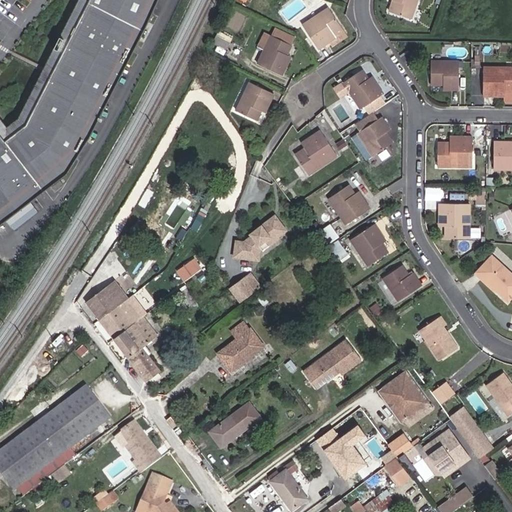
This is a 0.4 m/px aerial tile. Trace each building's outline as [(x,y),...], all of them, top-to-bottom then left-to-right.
[(0,134),(0,225),(67,173),(91,136),(124,71),(127,73),(128,71),(125,69),(147,26),(158,0),(83,0),(19,119),(5,140),(0,134)] [(0,134),(5,140),(19,119),(83,0),(75,0),(13,115),(4,128),(0,123),(0,134)] [(392,0),(389,12),(411,18),(416,0),(392,0)] [(302,25),(317,48),(344,31),(329,7),(302,25)] [(227,50),(232,35),(218,31),(214,46),(227,50)] [(288,60),(284,58),(291,44),(265,32),(257,47),(264,50),(257,64),(281,75),(288,60)] [(443,89),(458,89),(459,61),(431,61),(430,84),(443,84),(443,89)] [(498,92),(511,92),(511,66),(483,67),(483,95),(498,95),(498,92)] [(361,108),(383,93),(374,80),(371,82),(361,69),(343,82),(361,108)] [(262,105),(267,107),(273,93),(250,82),(236,110),(256,120),(262,105)] [(375,155),(392,143),(385,133),(389,130),(380,117),(359,131),(375,155)] [(295,154),(308,173),(336,155),(320,131),(305,140),(308,145),(295,154)] [(437,166),(472,166),(472,137),(454,137),(454,143),(437,142),(437,166)] [(493,168),(511,168),(511,146),(510,146),(509,142),(493,142),(493,168)] [(282,189),(290,183),(277,164),(269,171),(282,189)] [(60,180),(53,186),(57,191),(64,185),(60,180)] [(346,224),(369,208),(360,195),(357,197),(348,184),(328,197),(346,224)] [(484,205),(485,192),(475,192),(475,205),(484,205)] [(445,238),(468,238),(469,204),(440,203),(439,221),(445,221),(445,238)] [(286,230),(275,215),(250,235),(252,236),(245,242),(237,241),(235,257),(259,261),(261,250),(262,249),(259,245),(276,233),(278,236),(286,230)] [(368,265),(388,252),(379,238),(382,236),(374,223),(350,239),(368,265)] [(325,245),(337,237),(328,224),(316,233),(325,245)] [(263,250),(280,237),(278,236),(276,233),(260,245),(263,250)] [(507,301),(511,295),(511,274),(492,255),(477,271),(507,301)] [(184,281),(203,268),(195,257),(176,270),(184,281)] [(398,300),(421,285),(413,272),(408,275),(402,265),(383,277),(398,300)] [(250,271),(228,287),(239,302),(262,286),(250,271)] [(86,303),(113,339),(133,324),(119,305),(137,291),(124,273),(86,303)] [(438,361),(456,348),(442,327),(445,325),(439,316),(418,330),(438,361)] [(150,352),(145,345),(157,335),(142,317),(133,324),(113,339),(146,381),(160,370),(148,355),(150,352)] [(237,366),(263,347),(244,322),(231,332),(237,339),(218,353),(224,360),(230,356),(237,366)] [(351,367),(361,359),(346,339),(303,371),(316,389),(349,364),(351,367)] [(85,353),(88,350),(82,344),(79,348),(85,353)] [(507,416),(511,412),(511,385),(503,373),(486,385),(507,416)] [(427,411),(401,375),(378,392),(404,428),(427,411)] [(432,391),(442,403),(456,391),(446,380),(432,391)] [(68,462),(62,454),(110,418),(86,386),(0,451),(0,472),(14,491),(17,488),(23,496),(49,477),(53,474),(63,466),(68,462)] [(404,428),(378,392),(374,395),(400,431),(404,428)] [(210,431),(220,446),(260,417),(249,403),(210,431)] [(485,454),(491,449),(461,408),(449,418),(479,459),(485,454)] [(345,434),(354,428),(348,419),(326,434),(336,448),(348,439),(345,434)] [(160,458),(135,425),(124,433),(125,439),(128,443),(125,445),(137,461),(134,463),(141,473),(160,458)] [(423,448),(441,472),(466,454),(448,429),(423,448)] [(388,443),(396,455),(404,450),(426,482),(435,475),(405,431),(388,443)] [(443,476),(468,457),(466,454),(441,472),(443,476)] [(485,467),(491,462),(485,454),(479,459),(485,467)] [(283,467),(285,471),(301,459),(298,456),(283,467)] [(285,471),(288,475),(304,464),(301,459),(285,471)] [(407,478),(394,459),(382,468),(395,486),(407,478)] [(494,480),(500,475),(491,462),(485,467),(494,480)] [(69,474),(63,466),(53,474),(59,482),(69,474)] [(291,510),(306,499),(288,475),(285,471),(280,475),(277,470),(268,476),(271,481),(270,482),(291,510)] [(55,485),(59,482),(53,474),(49,477),(55,485)] [(167,505),(162,504),(172,482),(153,475),(147,487),(152,488),(149,495),(144,494),(138,508),(147,511),(146,511),(176,511),(170,503),(167,505)] [(200,494),(203,492),(198,485),(195,487),(200,494)] [(318,493),(324,500),(334,493),(329,485),(318,493)] [(197,496),(200,494),(195,487),(192,490),(197,496)] [(459,506),(472,497),(466,489),(453,497),(459,506)] [(388,496),(384,491),(361,507),(357,502),(350,507),(354,511),(380,511),(391,504),(386,497),(388,496)] [(102,511),(117,500),(111,492),(96,503),(102,511)] [(440,511),(450,511),(459,506),(453,497),(438,508),(440,511)] [(327,511),(334,511),(339,508),(335,502),(326,509),(327,511)]
